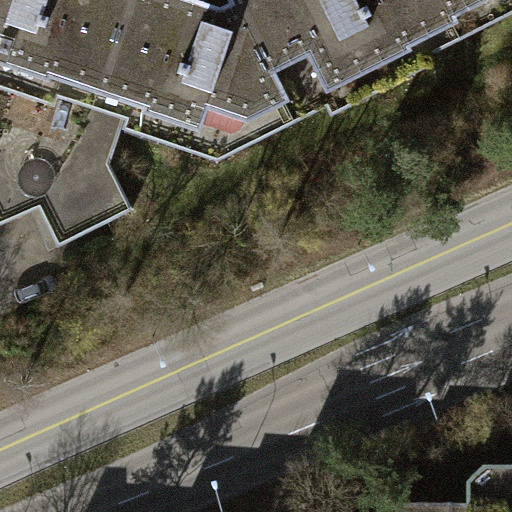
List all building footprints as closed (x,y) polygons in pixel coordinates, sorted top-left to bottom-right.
[(0,0),(0,58),(59,78),(57,85),(95,99),(127,0),(0,0)] [(127,0),(95,99),(127,109),(133,111),(135,104),(223,135),(230,146),(291,113),(234,0),(127,0)] [(234,0),(291,113),(325,96),(321,87),(419,39),(424,48),(457,32),(440,0),(234,0)] [(511,0),(440,0),(457,32),(511,7),(511,0)] [(0,211),(44,190),(71,240),(132,209),(109,157),(127,109),(95,99),(57,85),(59,78),(0,58),(0,211)] [(511,511),(511,460),(484,460),(466,476),(466,500),(410,501),(398,511),(511,511)]
